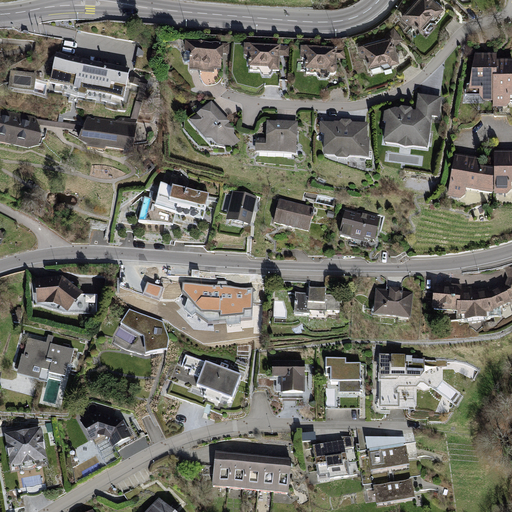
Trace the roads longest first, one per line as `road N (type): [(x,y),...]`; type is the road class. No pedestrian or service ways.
road 1 (residential): [(511,251),(440,265),(85,252),(0,266)]
road 2 (secondary): [(380,0),(360,15),(324,22),(90,2),(0,14)]
road 3 (residential): [(50,511),(211,429),(417,426)]
road 4 (residential): [(511,10),(467,28),(412,85),(354,107),(252,104),(224,93)]
